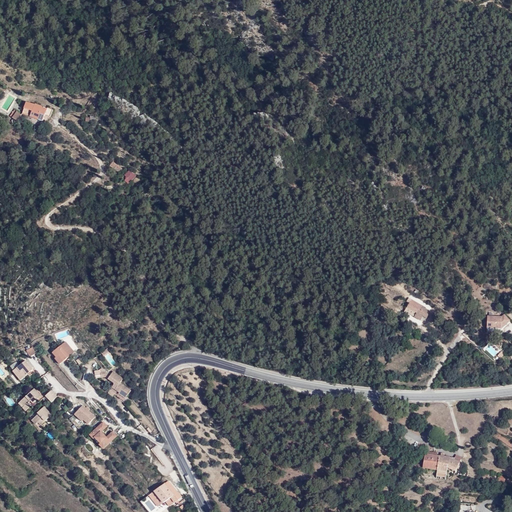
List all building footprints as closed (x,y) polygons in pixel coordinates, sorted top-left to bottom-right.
[(23,115),(37,120),(39,120),(43,107),(38,105),(37,106),(27,104),(23,115)] [(48,116),(53,117),(55,111),(54,110),(50,108),(49,109),(43,107),(39,120),(46,123),(48,116)] [(13,120),(20,124),(22,117),(16,113),(13,120)] [(137,171),(144,176),(148,169),(141,164),(137,171)] [(129,169),(124,175),(126,177),(124,180),(129,184),(136,175),(129,169)] [(428,307),(418,302),(414,308),(418,311),(424,315),(423,316),(427,319),(428,317),(431,313),(426,311),(428,307)] [(487,315),(487,327),(508,327),(508,314),(487,315)] [(79,357),(70,347),(58,358),(61,362),(60,364),(66,369),(79,357)] [(40,357),(36,352),(31,355),(36,360),(40,357)] [(31,365),(23,372),(25,374),(21,378),(27,385),(39,374),(31,365)] [(104,377),(104,369),(95,370),(95,378),(104,377)] [(126,395),(133,399),(137,394),(125,387),(128,382),(118,376),(116,379),(110,377),(106,378),(107,382),(111,382),(120,387),(118,392),(126,396),(126,395)] [(39,393),(25,405),(29,409),(27,411),(31,414),(46,400),(39,393)] [(62,401),(56,395),(51,400),(57,406),(62,401)] [(94,415),(91,411),(88,409),(79,417),(86,425),(88,423),(93,428),(100,421),(94,415)] [(56,419),(49,412),(43,417),(44,418),(37,424),(41,429),(43,427),(46,429),(56,419)] [(111,430),(107,427),(94,439),(107,453),(121,440),(117,436),(111,442),(109,440),(107,441),(105,440),(107,438),(105,436),(111,430)] [(459,472),(462,463),(454,461),(454,459),(430,454),(426,466),(425,470),(440,472),(438,479),(446,481),(450,470),(459,472)] [(424,472),(425,470),(426,466),(414,463),(412,468),(424,472)] [(172,484),(156,493),(157,494),(165,505),(168,503),(172,510),(184,502),(172,484)] [(165,505),(157,494),(151,498),(158,509),(165,505)]
